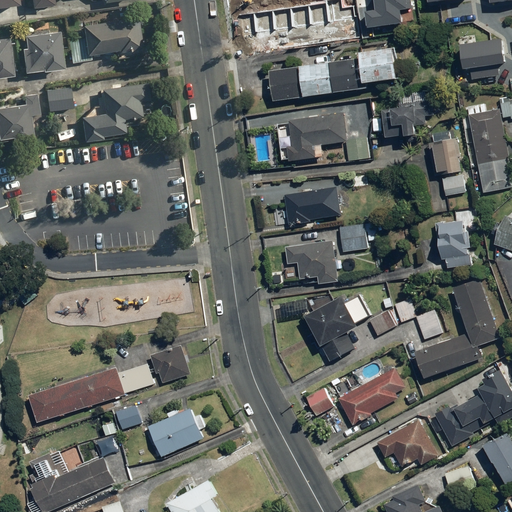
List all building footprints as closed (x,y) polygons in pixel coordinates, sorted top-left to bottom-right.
[(285,34),(318,31),(316,16),(323,15),(321,0),(265,0),(267,7),(277,6),(280,26),(284,25),(285,34)] [(397,0),(369,0),(371,8),(361,9),(363,26),(400,22),(397,0)] [(88,23),(92,51),(119,47),(120,57),(149,52),(143,15),(88,23)] [(27,46),(30,70),(70,65),(65,29),(29,33),(31,46),(27,46)] [(0,37),(0,75),(20,73),(13,35),(0,37)] [(85,38),(71,41),(75,60),(88,58),(85,38)] [(494,44),(450,50),(452,70),(467,68),(469,80),(499,76),(494,44)] [(281,101),(373,87),(372,81),(405,76),(400,46),(367,51),(367,55),(276,69),(281,101)] [(105,131),(131,128),(130,116),(150,113),(147,97),(156,96),(153,80),(105,87),(107,103),(101,104),(105,131)] [(50,88),(52,110),(56,110),(57,117),(79,114),(76,85),(50,88)] [(0,106),(0,113),(3,135),(38,132),(35,112),(43,111),(41,92),(27,94),(28,103),(0,106)] [(511,97),(503,96),(508,115),(511,115),(511,97)] [(390,134),(423,130),(423,123),(432,122),(429,100),(386,105),(390,134)] [(511,156),(502,106),(473,112),(488,190),(511,185),(511,156)] [(282,139),(284,161),(328,157),(327,143),(348,141),(349,160),(373,158),(371,137),(353,139),(350,111),(295,116),(297,137),(282,139)] [(433,142),(439,176),(445,175),(449,194),(470,191),(461,137),(433,142)] [(294,224),(317,221),(317,218),(345,214),(341,185),(289,192),(294,224)] [(511,205),(510,205),(496,244),(511,249),(511,205)] [(474,232),(479,231),(476,212),(439,219),(448,268),(480,262),(474,232)] [(346,251),(370,249),(369,239),(380,239),(378,219),(343,222),(346,251)] [(290,246),(292,262),(302,261),(304,276),(323,274),(324,282),(341,280),(337,241),(290,246)] [(486,277),(457,287),(477,342),(467,334),(418,350),(429,382),(495,359),(491,346),(508,340),(486,277)] [(367,342),(359,327),(365,325),(362,319),(375,312),(365,293),(353,300),(349,293),(333,301),(326,289),(311,297),(318,309),(310,314),(334,360),(367,342)] [(398,304),(404,320),(406,322),(419,317),(428,339),(446,332),(436,307),(420,313),(413,298),(398,304)] [(395,308),(374,318),(382,333),(402,323),(395,308)] [(185,342),(154,352),(165,382),(195,371),(185,342)] [(129,389),(156,381),(150,362),(123,371),(121,365),(34,392),(43,421),(131,394),(129,389)] [(441,415),(432,420),(450,450),(480,432),(475,424),(487,417),(491,422),(511,409),(511,375),(506,366),(496,372),(499,377),(486,385),(490,391),(464,406),(461,401),(440,414),(441,415)] [(357,425),(376,415),(374,411),(400,397),(398,392),(409,386),(399,367),(342,396),(357,425)] [(339,403),(329,383),(308,394),(318,414),(339,403)] [(140,403),(118,410),(125,429),(146,422),(140,403)] [(209,427),(211,426),(205,413),(199,415),(195,406),(182,412),(179,407),(170,411),(171,414),(150,424),(164,455),(212,433),(209,427)] [(380,443),(388,456),(398,451),(407,467),(423,458),(426,462),(443,453),(424,418),(380,443)] [(116,419),(105,423),(109,435),(120,431),(116,419)] [(511,431),(503,436),(499,429),(485,436),(511,482),(511,431)] [(58,470),(53,458),(40,464),(45,476),(34,480),(47,511),(49,511),(119,483),(107,455),(64,473),(62,469),(58,470)] [(469,462),(448,473),(456,487),(476,477),(469,462)] [(177,511),(223,511),(228,510),(220,494),(225,491),(217,476),(171,500),(177,511)] [(434,500),(425,481),(395,495),(397,499),(387,504),(390,511),(447,511),(445,505),(433,510),(429,502),(434,500)] [(130,511),(125,496),(107,502),(109,511),(130,511)]
